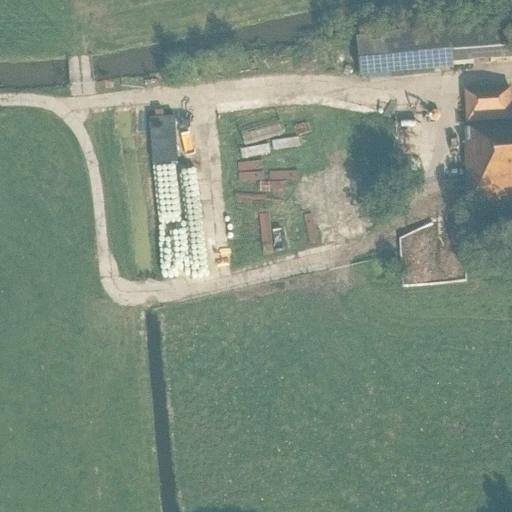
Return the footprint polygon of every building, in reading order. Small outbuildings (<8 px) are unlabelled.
[(511,60),(508,27),(355,42),(359,82),(451,73),(451,66),(511,60)] [(468,210),(511,207),(511,121),(510,93),(462,95),(468,210)] [(260,96),(261,115),(292,113),(291,94),(260,96)] [(179,166),(175,120),(150,122),(154,168),(179,166)] [(200,174),(198,213),(226,215),(228,176),(200,174)] [(235,228),(238,251),(249,250),(246,227),(235,228)]
